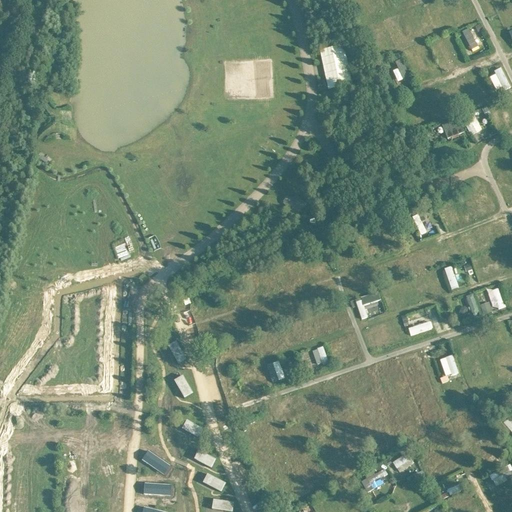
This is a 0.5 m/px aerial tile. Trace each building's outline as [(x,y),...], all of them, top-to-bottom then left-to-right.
[(438,32),(451,27),(444,6),(430,12),(438,32)] [(247,8),(225,20),(234,37),(256,26),(247,8)] [(475,11),(467,14),(464,9),(453,14),(458,27),(478,18),(475,11)] [(284,26),(290,24),(288,15),(282,16),(284,26)] [(378,30),(386,52),(407,45),(400,23),(378,30)] [(463,32),(472,51),(478,48),(469,29),(463,32)] [(404,36),(409,46),(420,41),(416,31),(404,36)] [(440,64),(453,59),(445,40),(432,45),(440,64)] [(320,49),(328,90),(353,85),(346,45),(320,49)] [(422,67),(426,66),(421,53),(408,58),(415,77),(424,74),(422,67)] [(403,73),(408,84),(412,81),(399,55),(395,57),(397,62),(394,64),(400,75),(403,73)] [(502,85),(505,90),(511,87),(501,67),(495,70),(496,73),(491,76),(497,88),(502,85)] [(288,86),(301,82),(298,74),(286,78),(288,86)] [(476,85),(481,102),(492,98),(487,82),(476,85)] [(302,84),(282,92),(286,102),(306,94),(302,84)] [(469,87),(457,91),(461,103),(473,99),(469,87)] [(449,89),(437,93),(445,113),(457,109),(449,89)] [(336,91),(325,93),(327,100),(337,98),(336,91)] [(228,117),(238,113),(230,95),(220,99),(228,117)] [(503,104),(494,107),(499,127),(508,125),(503,104)] [(415,127),(436,119),(432,106),(410,114),(415,127)] [(487,108),(482,110),(485,117),(490,115),(487,108)] [(463,118),(472,135),(481,130),(472,113),(463,118)] [(443,123),(448,139),(465,134),(460,118),(443,123)] [(511,165),(511,151),(509,143),(502,146),(503,148),(497,150),(505,169),(511,166),(511,165)] [(232,160),(232,181),(245,181),(244,159),(232,160)] [(511,204),(511,203),(511,184),(508,175),(500,179),(511,204)] [(90,195),(97,198),(104,182),(97,179),(90,195)] [(34,191),(37,197),(53,188),(49,182),(34,191)] [(487,207),(493,206),(488,189),(482,191),(487,207)] [(106,197),(100,213),(107,215),(113,200),(106,197)] [(469,201),(474,215),(483,212),(478,198),(469,201)] [(29,210),(32,217),(48,211),(46,204),(29,210)] [(487,215),(497,211),(495,205),(485,210),(487,215)] [(450,230),(458,226),(456,222),(460,220),(453,206),(441,211),(450,230)] [(115,216),(110,231),(117,233),(121,217),(115,216)] [(421,238),(427,235),(418,216),(413,219),(421,238)] [(504,226),(490,231),(495,245),(509,240),(504,226)] [(471,253),(485,248),(478,229),(464,234),(471,253)] [(391,235),(392,244),(399,242),(397,234),(391,235)] [(456,239),(448,242),(454,259),(462,257),(456,239)] [(504,250),(478,258),(481,270),(507,262),(504,250)] [(437,257),(439,263),(445,260),(443,254),(437,257)] [(288,262),(296,281),(307,276),(299,257),(288,262)] [(414,271),(434,267),(432,260),(413,265),(414,271)] [(444,269),(452,290),(458,288),(451,267),(444,269)] [(433,298),(443,294),(434,274),(424,278),(433,298)] [(222,285),(225,296),(247,289),(243,278),(222,285)] [(348,286),(351,296),(372,290),(369,280),(348,286)] [(394,308),(411,302),(405,283),(390,288),(393,295),(390,296),(394,308)] [(192,295),(194,306),(215,301),(213,290),(192,295)] [(492,291),(498,309),(504,307),(498,290),(492,291)] [(466,297),(473,315),(480,313),(473,295),(466,297)] [(462,299),(456,301),(459,307),(465,305),(462,299)] [(353,302),(359,319),(365,317),(358,300),(353,302)] [(366,305),(368,311),(384,306),(382,300),(366,305)] [(268,303),(271,318),(284,315),(281,301),(268,303)] [(488,303),(480,306),(483,313),(491,311),(488,303)] [(252,330),(264,325),(258,309),(246,313),(252,330)] [(219,322),(223,340),(238,336),(234,318),(219,322)] [(392,342),(407,337),(401,318),(386,322),(392,342)] [(430,321),(409,327),(411,336),(432,329),(430,321)] [(287,332),(289,343),(304,340),(302,329),(287,332)] [(381,332),(375,335),(378,341),(384,338),(381,332)] [(263,355),(275,350),(269,336),(257,342),(263,355)] [(251,340),(231,349),(234,357),(254,347),(251,340)] [(334,346),(337,360),(360,354),(357,341),(334,346)] [(176,342),(168,347),(177,365),(186,360),(176,342)] [(324,346),(312,350),(318,367),(330,363),(324,346)] [(410,384),(425,380),(421,368),(424,367),(422,361),(425,360),(422,350),(406,355),(407,360),(403,361),(410,384)] [(453,354),(440,358),(446,375),(447,375),(458,371),(453,354)] [(472,384),(484,379),(476,357),(464,361),(472,384)] [(267,365),(273,383),(287,379),(281,360),(267,365)] [(388,385),(405,379),(400,368),(384,374),(388,385)] [(254,374),(244,378),(250,391),(270,382),(267,375),(257,380),(254,374)] [(182,376),(174,381),(183,399),(192,394),(182,376)] [(234,377),(213,384),(218,397),(238,390),(234,377)] [(470,403),(461,378),(445,384),(449,396),(460,392),(464,405),(470,403)] [(335,387),(343,409),(353,405),(345,383),(335,387)] [(373,383),(354,392),(357,399),(377,391),(373,383)] [(295,393),(305,414),(313,411),(303,389),(295,393)] [(437,410),(430,396),(423,400),(429,413),(437,410)] [(449,415),(459,411),(457,406),(446,410),(449,415)] [(400,426),(421,416),(418,409),(397,419),(400,426)] [(340,423),(355,417),(352,410),(337,416),(340,423)] [(460,416),(468,436),(482,430),(473,410),(460,416)] [(307,438),(317,436),(313,419),(323,417),(322,412),(302,416),(307,438)] [(366,423),(374,420),(371,412),(363,415),(366,423)] [(185,420),(180,429),(198,439),(203,430),(185,420)] [(384,421),(370,426),(375,442),(389,438),(384,421)] [(438,438),(441,444),(465,433),(459,421),(438,431),(441,437),(438,438)] [(113,433),(125,433),(125,422),(114,422),(113,433)] [(73,437),(76,426),(65,423),(62,434),(73,437)] [(290,430),(268,439),(272,447),(293,438),(290,430)] [(363,457),(371,453),(363,432),(354,435),(361,450),(351,454),(356,468),(366,464),(363,457)] [(477,445),(484,460),(505,449),(497,435),(477,445)] [(63,450),(73,450),(74,441),(63,441),(63,450)] [(319,444),(329,466),(337,463),(327,441),(319,444)] [(116,448),(116,455),(124,456),(124,448),(116,448)] [(293,455),(298,468),(315,461),(310,448),(293,455)] [(198,451),(194,460),(212,469),(216,460),(198,451)] [(147,452),(141,460),(163,475),(169,466),(147,452)] [(289,453),(267,463),(271,471),(293,461),(289,453)] [(393,463),(397,469),(411,460),(407,454),(393,463)] [(331,470),(337,481),(354,472),(348,461),(331,470)] [(490,475),(496,486),(507,480),(504,474),(511,469),(511,468),(510,464),(490,475)] [(439,478),(456,471),(454,465),(447,468),(446,465),(435,469),(439,478)] [(115,469),(115,479),(127,480),(127,469),(115,469)] [(367,479),(370,485),(387,475),(384,469),(367,479)] [(208,475),(203,483),(221,493),(226,484),(208,475)] [(144,484),(143,495),(169,496),(170,486),(144,484)] [(312,484),(291,493),(294,501),(316,492),(312,484)] [(338,487),(347,509),(355,506),(346,484),(338,487)] [(445,491),(447,497),(465,490),(462,484),(445,491)] [(504,506),(511,503),(511,488),(500,492),(504,506)] [(53,502),(54,492),(40,492),(40,501),(53,502)] [(111,504),(121,505),(122,494),(111,493),(111,504)] [(60,506),(71,506),(71,495),(60,495),(60,506)] [(322,510),(333,502),(329,497),(318,504),(322,510)] [(232,511),(234,503),(214,500),(212,510),(227,511),(232,511)] [(454,509),(455,511),(461,511),(474,507),(472,501),(454,509)] [(25,511),(26,502),(16,502),(15,511),(25,511)]
